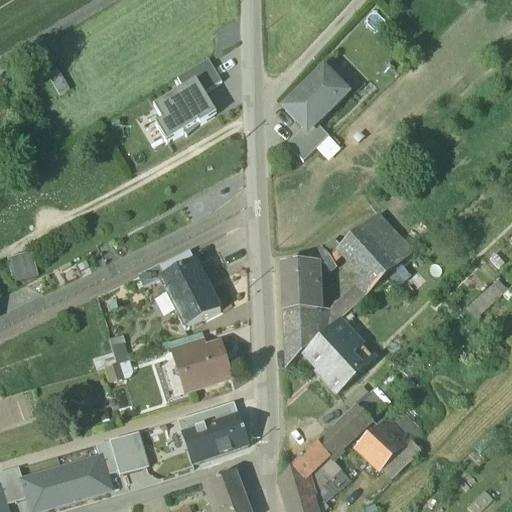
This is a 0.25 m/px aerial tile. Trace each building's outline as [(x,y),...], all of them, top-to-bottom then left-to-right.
[(208,64),(177,83),(184,93),(195,87),(202,99),(222,87),(208,64)] [(70,93),(58,72),(48,78),(60,99),(70,93)] [(324,74),(285,113),(304,132),(308,136),(317,127),(347,97),(324,74)] [(165,124),(156,129),(167,148),(214,120),(202,99),(195,87),(184,93),(156,110),(165,124)] [(317,127),(308,136),(304,132),(287,149),(303,165),(329,140),(317,127)] [(414,257),(379,217),(362,233),(398,271),(414,257)] [(362,233),(361,232),(340,252),(363,277),(369,283),(376,291),(398,271),(362,233)] [(335,269),(322,252),(310,261),(315,267),(316,267),(317,283),(335,269)] [(33,259),(9,265),(15,286),(38,280),(33,259)] [(166,279),(160,282),(160,283),(186,333),(223,315),(196,264),(166,279)] [(315,267),(282,268),(283,301),(317,299),(317,283),(316,267),(315,267)] [(160,268),(138,279),(145,291),(160,283),(160,282),(166,279),(160,268)] [(363,277),(354,285),(360,291),(369,283),(363,277)] [(360,291),(338,311),(318,315),(319,343),(339,325),(376,291),(369,283),(360,291)] [(317,299),(283,301),(284,316),(318,315),(317,299)] [(318,315),(284,316),(286,373),(304,357),(319,343),(318,315)] [(319,343),(304,357),(325,380),(322,383),(336,398),(370,366),(351,345),(355,342),(339,325),(319,343)] [(205,343),(170,353),(173,361),(178,363),(179,363),(208,353),(205,343)] [(208,353),(179,363),(181,363),(185,378),(183,383),(185,390),(191,394),(230,382),(220,350),(208,353)] [(372,397),(357,411),(371,424),(385,411),(372,397)] [(357,411),(317,449),(329,461),(333,465),(343,456),(341,453),(371,424),(357,411)] [(213,414),(178,426),(184,444),(197,440),(199,434),(205,431),(217,426),(213,414)] [(217,426),(205,431),(215,462),(249,450),(244,435),(238,419),(217,426)] [(199,434),(197,440),(184,444),(192,470),(215,462),(205,431),(199,434)] [(380,433),(360,452),(383,475),(403,455),(380,433)] [(109,448),(118,478),(120,482),(149,473),(137,438),(109,448)] [(403,455),(383,475),(392,484),(420,455),(412,447),(403,455)] [(100,465),(106,482),(118,478),(109,448),(96,452),(100,465)] [(317,449),(301,464),(306,480),(308,480),(329,461),(317,449)] [(329,461),(308,480),(306,480),(312,500),(341,474),(333,465),(329,461)] [(301,464),(278,485),(286,511),(315,511),(312,500),(306,480),(301,464)] [(100,465),(62,477),(72,508),(110,496),(106,482),(100,465)] [(341,474),(312,500),(315,511),(317,511),(351,485),(341,474)] [(19,477),(7,480),(17,511),(29,507),(23,489),(19,477)] [(30,511),(60,511),(72,508),(62,477),(23,489),(29,507),(30,511)] [(248,511),(235,477),(207,487),(216,510),(216,511),(248,511)] [(0,500),(3,511),(12,511),(17,511),(7,480),(0,482),(0,500)]
